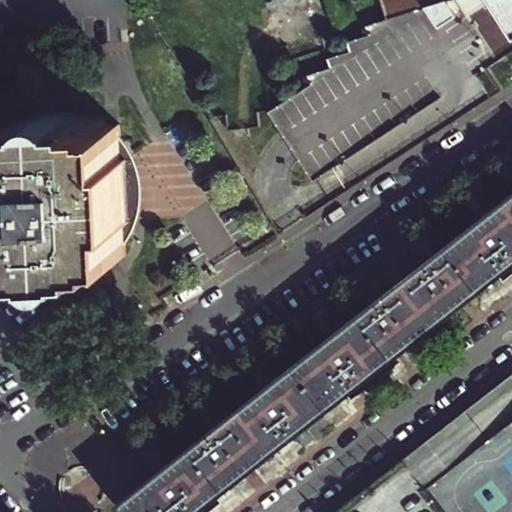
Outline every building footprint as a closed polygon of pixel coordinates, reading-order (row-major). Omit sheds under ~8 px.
[(511,0),(395,0),(401,16),(378,22),(381,32),(357,38),(360,48),(336,54),(339,64),(315,71),(317,81),(277,108),(321,179),(343,164),(357,186),(509,87),(496,66),(511,55),(511,0)] [(47,272),(78,271),(78,268),(93,267),(93,262),(110,262),(110,257),(124,256),(123,223),(128,222),(125,161),(120,161),(118,127),(104,127),(104,123),(87,124),(87,119),(72,120),(71,116),(40,118),(41,121),(26,122),(26,126),(9,127),(9,131),(0,131),(0,261),(14,261),(14,265),(31,265),(31,270),(47,269),(47,272)] [(133,511),(200,511),(511,266),(511,195),(124,500),(133,511)] [(417,511),(411,504),(432,487),(493,439),(472,413),(340,511),(417,511)] [(451,511),(432,487),(411,504),(417,511),(451,511)]
